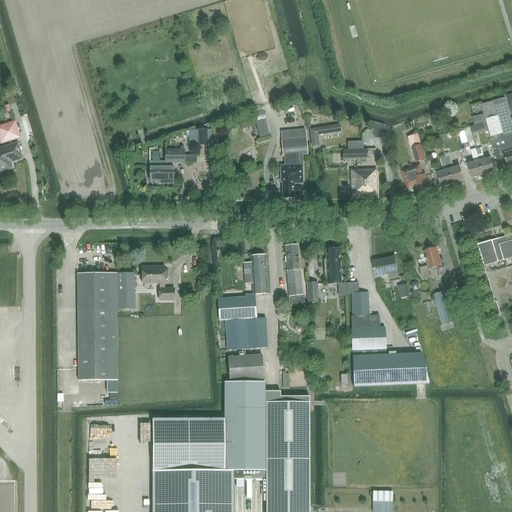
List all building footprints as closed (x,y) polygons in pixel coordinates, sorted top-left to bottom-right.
[(260,54),(257,59),(261,62),(266,61),(268,56),(264,54),(260,54)] [(511,118),(506,98),(481,105),(484,114),(472,117),(475,125),(486,122),(497,161),(504,159),(502,155),(504,154),(508,169),(511,167),(511,118)] [(269,135),(266,119),(255,121),(259,137),(269,135)] [(0,140),(1,143),(20,138),(15,122),(0,126),(0,140)] [(341,132),(340,124),(309,129),(311,147),(319,146),(318,136),(341,132)] [(196,130),(197,145),(207,145),(207,130),(196,130)] [(307,155),(305,131),(281,133),(283,157),(285,157),(285,166),(281,166),(281,183),(282,183),(283,199),(293,199),(293,183),(295,183),(295,184),(302,184),(302,181),(303,181),(302,155),(307,155)] [(475,142),(476,149),(480,161),(484,175),(495,172),(491,158),(485,160),(481,148),(479,141),(475,142)] [(8,161),(20,158),(17,145),(0,150),(0,172),(0,171),(0,170),(10,167),(8,161)] [(426,160),(426,159),(421,145),(413,147),(411,148),(416,163),(426,160)] [(484,175),(480,161),(476,149),(471,151),(474,163),(469,164),(472,178),(484,175)] [(184,150),(165,150),(165,161),(149,161),(149,167),(149,182),(161,182),(161,184),(173,184),(173,167),(173,163),(197,163),(196,155),(184,155),(184,150)] [(342,150),(342,160),(366,160),(366,150),(342,150)] [(449,152),(444,153),(449,169),(452,184),(464,181),(460,166),(454,168),(449,152)] [(452,184),(449,169),(444,153),(444,155),(439,156),(443,171),(437,172),(441,187),(452,184)] [(219,155),(209,155),(209,163),(219,163),(219,155)] [(430,170),(436,168),(433,159),(428,161),(430,170)] [(401,171),(404,180),(407,188),(415,186),(418,193),(430,189),(425,175),(421,176),(418,166),(401,171)] [(350,171),(351,197),(377,197),(376,170),(350,171)] [(511,234),(500,238),(492,240),(478,244),(483,264),(485,266),(499,262),(503,260),(504,261),(511,258),(511,234)] [(288,297),(303,295),(301,270),(299,270),(296,246),(285,247),(288,272),(286,272),(288,297)] [(325,250),(326,260),(324,260),(325,275),(327,275),(327,285),(341,285),(339,249),(325,250)] [(435,267),(441,266),(436,249),(425,252),(429,266),(420,268),(423,280),(438,276),(435,267)] [(251,257),(253,295),(255,295),(267,294),(265,256),(251,257)] [(389,278),(399,276),(395,257),(373,262),(376,277),(389,275),(389,278)] [(165,289),(165,277),(165,267),(142,267),(142,284),(159,284),(159,301),(174,301),(174,289),(165,289)] [(134,273),(77,274),(78,381),(107,381),(107,393),(117,393),(117,381),(116,310),(134,309),(134,273)] [(308,304),(318,303),(317,283),(307,283),(308,304)] [(352,351),(385,349),(384,328),(380,328),(379,315),(369,316),(368,293),(354,293),(354,290),(352,291),(353,317),(351,317),(352,351)] [(458,320),(450,290),(434,294),(442,324),(458,320)] [(228,351),(268,348),(266,318),(256,319),(255,295),(253,295),(245,296),(245,297),(217,299),(219,321),(225,321),(227,351),(228,351)] [(427,316),(433,314),(430,302),(424,304),(427,316)] [(239,357),(228,357),(229,383),(263,382),(263,380),(262,355),(245,356),(245,352),(238,353),(239,357)] [(421,354),(414,354),(352,357),(353,387),(429,384),(421,354)] [(309,511),(309,397),(280,397),(280,392),(264,392),(264,382),(263,382),(229,383),(224,383),(224,419),(152,419),(152,511),(232,511),(233,480),(266,480),(265,511),(309,511)] [(391,511),(392,493),(372,493),(372,511),(391,511)]
